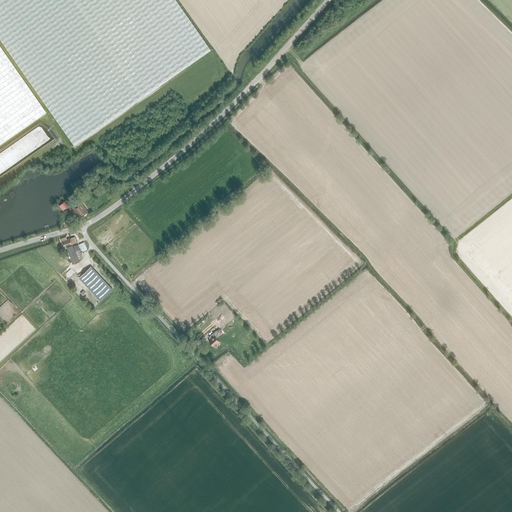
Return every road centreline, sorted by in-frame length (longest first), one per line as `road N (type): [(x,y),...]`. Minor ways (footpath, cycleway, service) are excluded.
road 1 (unclassified): [(336,511),(80,226)]
road 2 (unclassified): [(80,226),(212,124),(327,0)]
